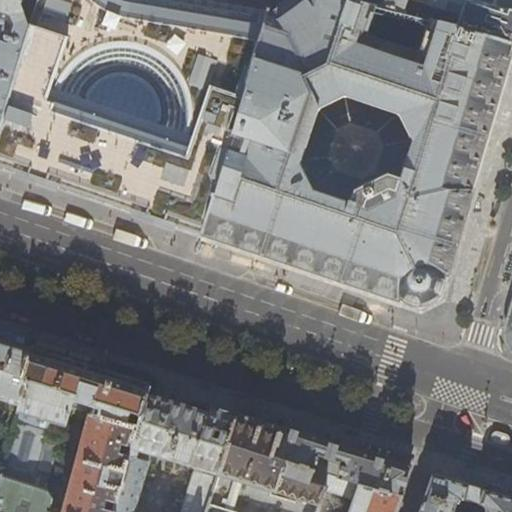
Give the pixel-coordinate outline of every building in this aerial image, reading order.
[(0,0),(0,128),(36,0),(0,0)] [(163,223),(162,225),(173,228),(173,227),(200,236),(267,10),(208,0),(36,0),(0,128),(0,168),(17,174),(16,175),(21,179),(55,188),(55,187),(95,200),(128,213),(135,214),(135,215),(144,219),(145,217),(163,223)] [(432,304),(442,299),(511,64),(511,43),(455,27),(403,12),(354,0),(279,0),(267,10),(200,236),(313,276),(392,302),(420,310),(432,304)] [(354,0),(403,12),(407,0),(354,0)] [(407,0),(403,12),(455,27),(465,0),(407,0)] [(511,0),(465,0),(455,27),(511,43),(511,0)] [(0,338),(0,368),(24,376),(30,348),(0,338)] [(30,348),(24,376),(7,439),(5,450),(0,449),(0,467),(0,468),(0,511),(48,511),(52,498),(47,490),(44,489),(56,446),(44,442),(50,421),(66,425),(71,407),(90,414),(63,511),(113,511),(148,395),(151,386),(150,385),(104,371),(96,369),(30,348)] [(106,365),(104,371),(150,385),(152,379),(106,365)] [(0,403),(7,406),(2,423),(0,422),(0,435),(2,438),(7,439),(24,376),(0,368),(0,403)] [(209,406),(211,407),(209,414),(178,405),(148,395),(113,511),(205,511),(237,413),(210,405),(209,406)] [(247,417),(237,413),(205,511),(316,511),(329,474),(401,496),(406,481),(409,470),(408,468),(362,453),(358,452),(273,425),(256,419),(247,417)] [(395,511),(401,496),(329,474),(316,511),(395,511)] [(434,475),(431,476),(422,503),(418,511),(511,511),(511,498),(476,489),(434,475)]
